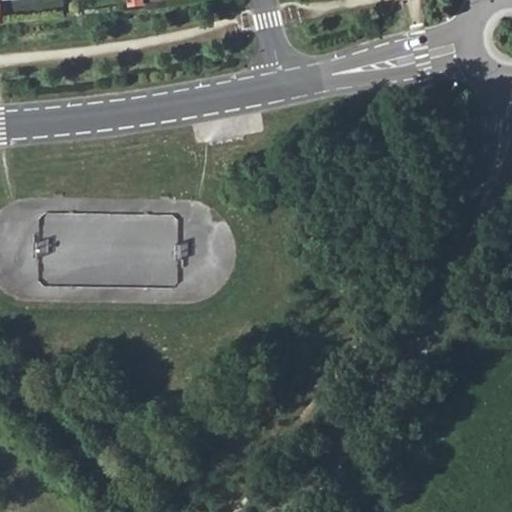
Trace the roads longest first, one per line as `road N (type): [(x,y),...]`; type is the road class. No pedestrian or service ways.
road 1 (tertiary): [(282,511),(449,290),(508,127),(510,82)]
road 2 (tertiary): [(284,86),(0,127)]
road 3 (tertiary): [(466,43),(284,86)]
